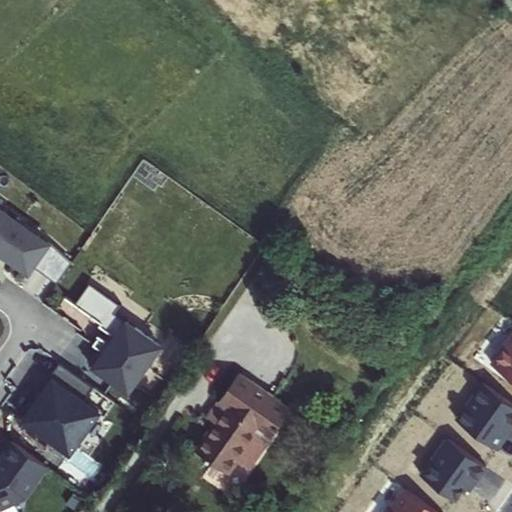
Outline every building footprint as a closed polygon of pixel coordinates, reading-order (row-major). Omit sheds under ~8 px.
[(0,243),(28,264),(32,258),(57,276),(72,255),(0,205),(0,198),(2,196),(0,195),(0,243)] [(161,339),(125,313),(104,346),(98,343),(90,357),(129,386),(161,339)] [(511,328),(490,358),(511,373),(511,328)] [(95,380),(60,357),(49,369),(53,373),(26,412),(71,445),(99,404),(83,393),(95,380)] [(200,425),(183,451),(213,469),(221,457),(235,465),(272,409),(221,376),(193,420),(200,425)] [(511,398),(482,377),(456,414),(496,443),(511,421),(511,417),(510,416),(511,413),(511,398)] [(447,432),(421,469),(455,493),(463,481),(468,484),(485,460),(447,432)] [(48,457),(14,434),(4,447),(7,450),(2,457),(0,458),(0,500),(25,489),(48,457)] [(440,511),(403,488),(386,511),(440,511)]
